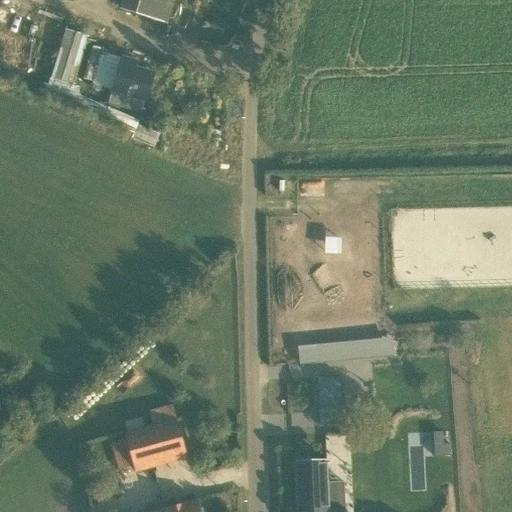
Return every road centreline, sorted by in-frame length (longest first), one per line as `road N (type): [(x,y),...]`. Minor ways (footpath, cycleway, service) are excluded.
road 1 (unclassified): [(256,511),(250,152),(266,0)]
road 2 (track): [(250,152),(511,141)]
